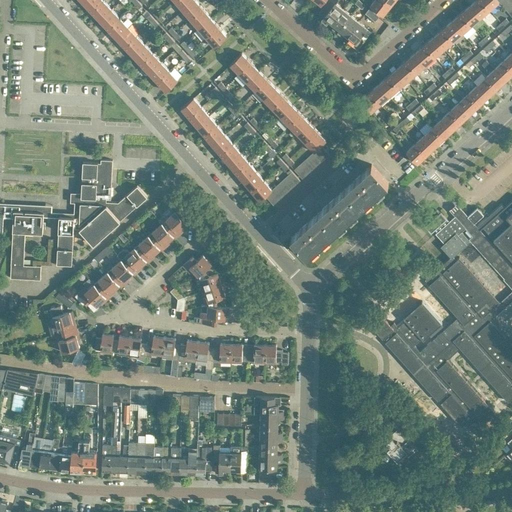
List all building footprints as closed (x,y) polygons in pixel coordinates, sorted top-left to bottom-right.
[(104,1),(103,0),(86,0),(83,3),(92,12),(104,1)] [(183,10),(194,0),(176,0),(175,1),(183,10)] [(191,19),(203,8),(195,0),(194,0),(183,10),(191,19)] [(333,24),(344,9),(336,3),(337,0),(329,0),(319,13),(324,17),(322,20),(328,25),(330,22),(333,24)] [(391,6),(383,0),(374,0),(371,5),(383,16),(391,6)] [(491,9),(482,0),(476,0),(471,5),(481,17),(491,9)] [(500,2),(498,0),(482,0),(491,9),(500,2)] [(511,3),(511,0),(506,0),(502,4),(506,9),(511,3)] [(100,21),(112,9),(104,1),(92,12),(100,21)] [(481,17),(471,5),(461,13),(472,25),(481,17)] [(198,28),(211,17),(203,8),(191,19),(198,28)] [(120,18),(112,9),(100,21),(108,30),(120,18)] [(338,33),(352,16),(344,9),(333,24),(335,26),(332,29),(338,33)] [(380,17),(370,9),(366,14),(376,22),(380,17)] [(472,25),(461,13),(452,21),(463,33),(472,25)] [(155,19),(150,14),(147,17),(152,22),(155,19)] [(348,36),(359,22),(352,16),(338,33),(343,37),(345,34),(348,36)] [(206,37),(219,26),(211,17),(198,28),(206,37)] [(128,27),(120,18),(108,30),(116,38),(128,27)] [(463,33),(452,21),(443,29),(454,41),(463,33)] [(367,28),(359,22),(348,36),(350,38),(348,41),(358,49),(365,40),(361,36),(367,28)] [(227,36),(219,26),(206,37),(215,46),(227,36)] [(137,36),(128,27),(116,38),(125,47),(137,36)] [(454,41),(443,29),(434,36),(445,49),(454,41)] [(171,37),(166,31),(163,35),(167,40),(171,37)] [(488,34),(486,32),(485,33),(481,36),(483,38),(486,42),(491,37),(488,34)] [(133,56),(145,44),(137,36),(125,47),(133,56)] [(445,49),(434,36),(425,44),(435,57),(445,49)] [(141,65),(153,53),(145,44),(133,56),(141,65)] [(435,57),(425,44),(415,52),(426,65),(435,57)] [(187,55),(182,49),(179,52),(184,58),(187,55)] [(426,65),(415,52),(406,60),(417,73),(426,65)] [(150,73),(162,62),(153,53),(141,65),(150,73)] [(239,73),(251,61),(243,53),(231,64),(239,73)] [(417,73),(406,60),(397,68),(408,80),(417,73)] [(511,74),(511,68),(504,60),(495,68),(506,80),(511,74)] [(247,81),(259,70),(251,61),(239,73),(247,81)] [(170,71),(162,62),(150,73),(158,82),(170,71)] [(450,74),(455,69),(452,66),(447,70),(450,74)] [(408,80),(397,68),(388,76),(399,88),(408,80)] [(506,80),(495,68),(486,77),(497,89),(506,80)] [(255,90),(267,79),(259,70),(247,81),(255,90)] [(178,80),(170,71),(158,82),(166,91),(178,80)] [(390,96),(399,88),(388,76),(379,83),(390,96)] [(497,89),(486,77),(477,85),(489,97),(497,89)] [(263,98),(275,87),(267,79),(255,90),(263,98)] [(390,96),(379,83),(370,91),(380,104),(390,96)] [(201,91),(204,94),(211,87),(209,84),(201,91)] [(489,97),(477,85),(468,93),(480,105),(489,97)] [(210,100),(220,91),(216,86),(205,95),(210,100)] [(272,107),(284,96),(275,87),(263,98),(272,107)] [(214,105),(224,95),(220,91),(210,100),(214,105)] [(380,104),(370,91),(360,100),(371,112),(380,104)] [(480,105),(468,93),(459,102),(471,114),(480,105)] [(280,116),(292,105),(284,96),(272,107),(280,116)] [(181,108),(189,118),(202,107),(193,97),(181,108)] [(471,114),(459,102),(451,110),(462,122),(471,114)] [(236,109),(232,104),(228,107),(233,112),(236,109)] [(288,125),(300,114),(292,105),(280,116),(288,125)] [(197,127),(210,116),(202,107),(189,118),(197,127)] [(462,122),(451,110),(442,118),(453,130),(462,122)] [(398,114),(396,112),(393,112),(390,115),(393,118),(396,122),(401,117),(398,114)] [(297,134),(309,122),(300,114),(288,125),(297,134)] [(205,136),(217,125),(210,116),(197,127),(205,136)] [(453,130),(442,118),(433,126),(445,138),(453,130)] [(253,127),(248,121),(244,124),(249,130),(253,127)] [(305,142),(317,131),(309,122),(297,134),(305,142)] [(212,145),(225,134),(217,125),(205,136),(212,145)] [(445,138),(433,126),(424,135),(436,147),(445,138)] [(321,145),(326,141),(317,131),(305,142),(314,152),(317,149),(321,145)] [(220,154),(233,144),(225,134),(212,145),(220,154)] [(436,147),(424,135),(416,143),(427,155),(436,147)] [(279,144),(274,139),(270,142),(275,147),(279,144)] [(269,145),(264,140),(260,143),(265,148),(269,145)] [(427,155),(416,143),(406,152),(418,164),(427,155)] [(228,164),(241,153),(233,144),(220,154),(228,164)] [(329,155),(321,145),(317,149),(325,158),(329,155)] [(325,158),(317,149),(314,152),(312,153),(321,162),(325,158)] [(236,173),(248,162),(241,153),(228,164),(236,173)] [(321,162),(312,153),(308,157),(317,166),(321,162)] [(295,162),(290,157),(287,160),(291,165),(295,162)] [(317,166),(308,157),(303,161),(312,170),(317,166)] [(94,244),(148,196),(138,185),(119,202),(107,201),(107,199),(111,199),(113,160),(101,159),(101,163),(83,162),(82,193),(76,192),(74,216),(60,215),(57,263),(72,264),(74,228),(80,229),(94,244)] [(312,170),(303,161),(299,165),(307,174),(312,170)] [(256,171),(248,162),(236,173),(244,182),(256,171)] [(388,183),(371,164),(370,165),(371,165),(344,189),(361,207),(388,183)] [(307,174),(299,165),(294,169),(303,179),(307,174)] [(264,180),(256,171),(244,182),(251,191),(264,180)] [(300,181),(292,171),(287,175),(296,185),(300,181)] [(296,185),(287,175),(283,179),(291,188),(296,185)] [(291,188),(283,179),(279,183),(287,192),(291,188)] [(270,191),(272,189),(264,180),(251,191),(259,200),(265,195),(270,191)] [(287,192),(279,183),(274,187),(283,196),(287,192)] [(283,196),(274,187),(272,189),(270,191),(278,200),(283,196)] [(334,231),(361,207),(344,189),(317,213),(334,231)] [(278,200),(270,191),(265,195),(273,205),(278,200)] [(511,200),(504,207),(501,204),(489,215),(492,218),(480,229),(481,230),(483,227),(511,259),(511,200)] [(188,224),(183,219),(187,215),(177,204),(172,208),(175,211),(167,218),(165,216),(160,221),(162,223),(174,236),(174,237),(175,238),(180,234),(179,232),(188,224)] [(0,212),(4,213),(4,217),(14,218),(11,273),(10,278),(41,279),(41,265),(24,264),(24,261),(25,232),(43,233),(44,212),(30,211),(31,207),(0,205),(0,212)] [(478,207),(469,215),(468,215),(475,222),(484,214),(478,207)] [(307,255),(334,231),(317,213),(291,237),(290,237),(307,256),(308,256),(307,255)] [(460,233),(462,231),(467,227),(456,215),(450,221),(444,215),(442,217),(439,213),(425,225),(431,232),(435,229),(437,232),(436,233),(446,244),(444,246),(444,245),(443,246),(452,255),(468,241),(460,233)] [(174,236),(162,223),(148,235),(160,248),(160,249),(162,250),(167,246),(165,244),(174,237),(174,236)] [(160,248),(148,235),(135,247),(147,261),(148,263),(153,258),(151,256),(160,249),(160,248)] [(147,261),(135,247),(129,252),(127,250),(123,250),(118,255),(122,259),(121,260),(133,273),(135,275),(140,270),(138,269),(147,261)] [(198,276),(200,274),(204,270),(205,270),(210,265),(214,262),(208,256),(206,257),(203,254),(197,260),(193,255),(183,264),(190,273),(193,270),(198,276)] [(456,260),(452,255),(430,275),(425,280),(429,284),(429,285),(458,317),(420,351),(414,345),(422,338),(423,340),(442,323),(423,301),(404,318),(405,320),(398,326),(394,322),(390,325),(383,317),(372,327),(383,339),(384,338),(386,341),(385,342),(438,400),(439,399),(441,402),(440,403),(448,411),(461,426),(468,420),(471,423),(471,424),(470,424),(470,425),(470,426),(470,427),(470,428),(471,428),(471,429),(472,429),(473,430),(474,430),(475,430),(476,430),(477,430),(477,429),(478,429),(479,429),(479,428),(480,427),(480,426),(480,425),(480,424),(480,423),(480,422),(482,420),(485,423),(492,416),(496,413),(448,359),(460,348),(509,401),(511,398),(511,343),(491,320),(494,318),(489,312),(500,302),(459,257),(456,260)] [(133,273),(121,260),(108,272),(120,285),(121,287),(126,282),(125,281),(133,273),(134,275),(135,275),(133,273)] [(218,272),(217,272),(210,265),(205,270),(204,270),(200,274),(201,277),(196,279),(198,284),(202,282),(205,290),(224,283),(221,276),(219,276),(218,272)] [(120,285),(108,272),(94,284),(108,299),(112,295),(111,293),(120,285)] [(226,291),(224,283),(205,290),(207,296),(203,298),(205,304),(206,304),(208,304),(208,305),(217,306),(217,305),(217,299),(226,296),(224,291),(226,291)] [(108,299),(94,284),(89,289),(86,286),(78,294),(80,296),(87,303),(91,299),(97,305),(100,303),(102,304),(108,299)] [(177,285),(170,291),(178,299),(184,296),(177,285)] [(60,291),(59,291),(66,296),(67,296),(70,291),(64,287),(60,291)] [(74,302),(67,296),(66,296),(59,291),(56,296),(63,300),(71,306),(74,302)] [(186,295),(184,296),(178,299),(176,310),(183,310),(185,310),(186,295)] [(202,306),(201,317),(203,317),(203,323),(217,324),(217,318),(225,319),(226,314),(228,314),(229,306),(217,305),(217,306),(208,305),(208,304),(206,304),(202,306)] [(72,310),(63,313),(61,305),(51,308),(48,308),(46,310),(46,312),(46,315),(48,316),(50,317),(52,316),(56,328),(58,334),(77,328),(72,310)] [(79,335),(77,328),(58,334),(59,338),(59,339),(62,351),(79,346),(76,335),(79,335)] [(113,339),(114,339),(114,334),(103,333),(102,338),(96,337),(95,348),(101,349),(112,351),(113,339)] [(129,353),(131,336),(120,335),(119,340),(114,339),(113,339),(112,351),(118,351),(117,352),(129,353)] [(163,353),(165,336),(154,335),(153,344),(147,343),(146,355),(152,355),(152,352),(163,353)] [(146,355),(147,343),(141,343),(142,338),(131,336),(129,353),(133,354),(133,357),(145,362),(146,355)] [(179,359),(181,344),(175,343),(176,338),(165,336),(163,353),(163,357),(179,359)] [(196,361),(196,357),(199,341),(187,339),(187,344),(181,344),(179,359),(185,360),(196,361)] [(195,372),(194,377),(212,380),(213,368),(213,366),(214,359),(215,348),(209,347),(210,342),(199,341),(196,357),(196,361),(196,362),(206,364),(205,373),(195,372)] [(214,359),(213,366),(220,366),(220,360),(231,360),(232,343),(221,343),(220,348),(215,348),(214,359)] [(248,360),(249,349),(243,349),(243,344),(232,343),(231,360),(242,360),(248,360)] [(265,361),(266,344),(255,343),(254,349),(249,349),(248,360),(254,360),(254,361),(265,361)] [(289,352),(283,352),(283,349),(277,349),(277,344),(266,344),(265,361),(277,361),(282,361),(282,364),(289,364),(289,352)] [(78,350),(72,362),(81,364),(83,359),(86,353),(78,350)] [(8,368),(3,387),(19,391),(20,383),(36,385),(39,373),(8,368)] [(36,385),(36,386),(43,388),(46,376),(46,374),(39,373),(36,385)] [(43,388),(43,390),(51,391),(52,380),(53,375),(46,374),(46,376),(43,388)] [(52,380),(51,391),(54,391),(54,396),(58,396),(60,376),(53,375),(52,380)] [(58,396),(58,400),(65,400),(67,377),(60,376),(58,396)] [(65,400),(65,402),(73,402),(74,382),(74,378),(67,377),(65,400)] [(85,403),(86,382),(74,382),(73,402),(85,403)] [(86,382),(85,403),(97,403),(98,403),(98,383),(86,382)] [(113,400),(113,385),(104,385),(104,402),(110,405),(112,405),(113,400)] [(122,401),(122,386),(113,385),(113,400),(122,401)] [(130,388),(131,388),(131,386),(122,386),(122,401),(130,401),(130,388)] [(139,403),(139,388),(131,388),(130,388),(130,401),(130,403),(139,403)] [(139,403),(138,416),(146,417),(147,403),(147,388),(139,388),(139,403)] [(156,388),(147,388),(147,403),(156,403),(156,388)] [(180,412),(181,394),(172,394),(172,403),(173,404),(176,404),(176,409),(176,416),(181,416),(181,412),(180,412)] [(189,409),(189,394),(181,394),(180,412),(181,412),(187,412),(187,408),(189,409)] [(199,405),(200,394),(189,394),(189,409),(190,409),(190,419),(199,419),(199,410),(199,405)] [(199,405),(199,410),(209,411),(210,395),(200,394),(199,405)] [(256,396),(255,414),(260,414),(283,414),(283,410),(278,410),(279,403),(279,397),(271,397),(258,396),(256,396)] [(119,471),(120,454),(120,448),(117,448),(118,435),(116,435),(118,410),(115,410),(116,405),(113,405),(113,410),(112,435),(112,436),(111,436),(111,444),(112,444),(111,471),(119,471)] [(283,418),(283,414),(260,414),(260,424),(278,425),(278,418),(283,418)] [(418,448),(409,438),(408,439),(405,435),(414,427),(416,429),(416,428),(404,414),(394,423),(398,428),(384,441),(390,447),(387,449),(397,460),(393,464),(406,453),(410,459),(411,458),(409,456),(418,448)] [(278,431),(278,425),(260,424),(260,435),(283,436),(283,432),(278,431)] [(60,468),(62,446),(59,445),(60,437),(56,437),(57,430),(55,430),(54,435),(53,437),(53,444),(50,466),(60,468)] [(30,463),(34,437),(34,432),(30,431),(29,441),(28,441),(27,446),(22,446),(20,462),(30,463)] [(0,460),(1,460),(2,459),(10,461),(12,454),(17,455),(21,438),(0,433),(0,460)] [(283,440),(283,436),(260,435),(260,446),(278,446),(278,440),(283,440)] [(42,448),(43,443),(44,438),(34,437),(30,463),(40,465),(42,448)] [(84,470),(84,439),(79,439),(72,439),(72,445),(71,470),(84,470)] [(90,439),(84,439),(84,470),(96,470),(97,449),(90,449),(90,439)] [(136,472),(138,441),(129,441),(129,444),(128,471),(136,472)] [(145,472),(146,441),(138,441),(136,472),(145,472)] [(146,441),(145,472),(153,472),(154,447),(155,447),(155,442),(146,441)] [(198,446),(197,473),(206,473),(206,469),(212,469),(212,455),(211,455),(211,446),(202,446),(202,442),(198,442),(198,446)] [(50,466),(53,444),(43,443),(42,448),(40,465),(50,466)] [(71,470),(72,445),(63,444),(63,446),(62,446),(60,468),(71,470)] [(103,444),(102,471),(111,471),(112,444),(111,444),(103,444)] [(128,471),(129,444),(124,444),(123,454),(120,454),(119,471),(128,471)] [(230,469),(231,450),(220,450),(220,444),(214,444),(214,461),(219,461),(219,474),(223,474),(223,469),(230,469)] [(162,472),(163,446),(155,447),(154,447),(153,472),(162,472)] [(168,447),(163,446),(162,472),(170,472),(171,457),(168,457),(168,447)] [(179,473),(180,446),(171,446),(171,457),(170,472),(179,473)] [(188,473),(188,446),(180,446),(179,473),(188,473)] [(188,446),(188,473),(197,473),(198,446),(188,446)] [(277,453),(278,446),(260,446),(259,457),(282,457),(283,453),(277,453)] [(231,450),(230,469),(237,470),(237,474),(241,474),(241,471),(247,471),(248,462),(248,452),(248,450),(241,450),(241,451),(231,450)] [(282,462),(282,457),(259,457),(259,481),(270,481),(270,468),(277,468),(278,461),(282,462)]
